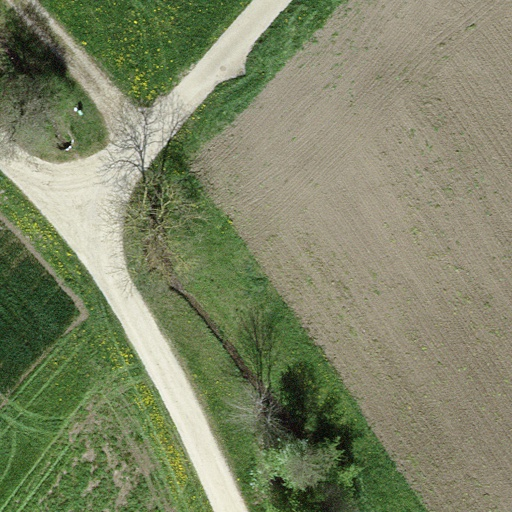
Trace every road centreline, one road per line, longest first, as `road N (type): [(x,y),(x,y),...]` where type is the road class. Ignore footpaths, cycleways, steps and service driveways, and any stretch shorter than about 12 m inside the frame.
road 1 (track): [(233,511),(108,268),(66,210),(0,147)]
road 2 (track): [(266,0),(144,137),(66,210)]
road 3 (track): [(14,0),(144,137)]
